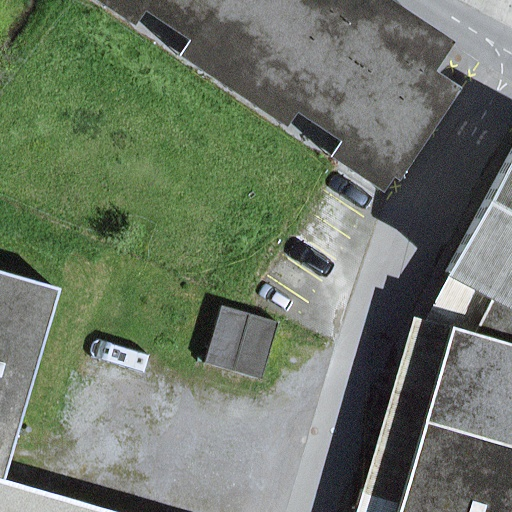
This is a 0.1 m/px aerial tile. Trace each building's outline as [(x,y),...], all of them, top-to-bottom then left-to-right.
[(93,0),(130,24),(141,8),(128,0),(93,0)] [(188,40),(240,74),(289,0),(128,0),(141,8),(188,40)] [(393,177),(450,90),(425,73),(444,44),(378,0),(323,0),(321,4),(315,0),(289,0),(240,74),(292,109),(339,141),(389,174),(393,177)] [(281,126),(292,109),(240,74),(188,40),(177,56),(281,126)] [(378,190),(389,174),(339,141),(328,157),(378,190)] [(422,383),(511,421),(511,149),(445,273),(489,297),(468,335),(446,329),(432,376),(424,373),(422,383)] [(105,511),(1,482),(57,290),(0,273),(0,511),(105,511)] [(445,273),(419,321),(412,319),(361,492),(399,494),(419,422),(411,420),(422,383),(424,373),(432,376),(446,329),(468,335),(489,297),(445,273)] [(220,307),(203,364),(261,381),(278,323),(220,307)] [(511,511),(511,421),(422,383),(411,420),(419,422),(399,494),(361,492),(355,511),(511,511)]
